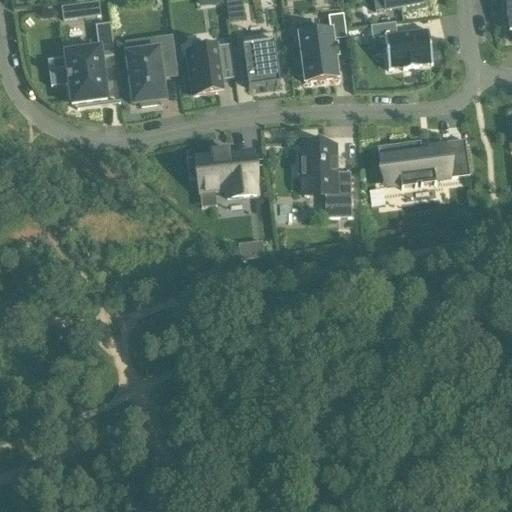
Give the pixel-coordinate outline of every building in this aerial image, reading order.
[(241,0),(225,0),(229,23),(245,21),(241,0)] [(422,6),(421,0),(372,0),(375,15),(422,6)] [(511,0),(504,0),(505,2),(503,3),(504,7),(505,6),(507,20),(509,34),(511,33),(511,0)] [(99,5),(62,10),(64,24),(101,19),(99,5)] [(305,85),(338,81),(335,60),(337,60),(335,48),(333,49),(332,42),(346,40),(343,17),(328,19),(330,34),(298,38),(305,85)] [(384,39),(388,73),(403,71),(403,73),(419,71),(418,69),(432,67),(428,33),(399,37),(397,25),(376,27),(378,40),(384,39)] [(96,28),(99,50),(64,55),(68,79),(65,79),(66,84),(68,83),(71,107),(107,102),(101,60),(114,58),(110,26),(96,28)] [(248,91),(280,87),(272,35),(251,38),(252,47),(242,48),(248,91)] [(177,70),(172,38),(155,40),(157,52),(126,56),(133,107),(141,106),(141,110),(158,108),(157,104),(165,103),(161,72),(177,70)] [(230,47),(186,53),(193,99),(222,95),(221,83),(234,81),(230,47)] [(334,148),(302,149),(303,154),(297,154),(298,177),(303,176),(304,197),(325,196),(326,221),(352,220),(350,174),(335,174),(334,148)] [(420,148),(383,153),(388,189),(401,187),(401,190),(435,186),(435,183),(457,180),(455,166),(445,168),(443,153),(421,156),(420,148)] [(211,155),(212,158),(186,161),(186,163),(189,163),(191,181),(198,180),(200,196),(226,193),(227,201),(257,198),(252,155),(228,158),(228,153),(211,155)]
